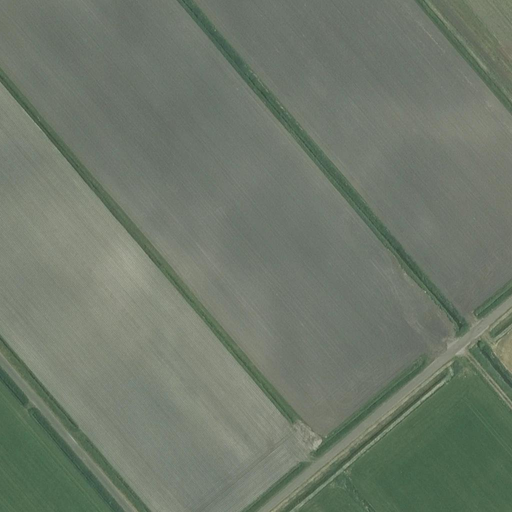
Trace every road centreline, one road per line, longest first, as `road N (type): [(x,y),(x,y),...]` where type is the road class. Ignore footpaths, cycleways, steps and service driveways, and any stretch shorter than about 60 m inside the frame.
road 1 (unclassified): [(262,511),(511,299)]
road 2 (unclassified): [(131,511),(0,358)]
